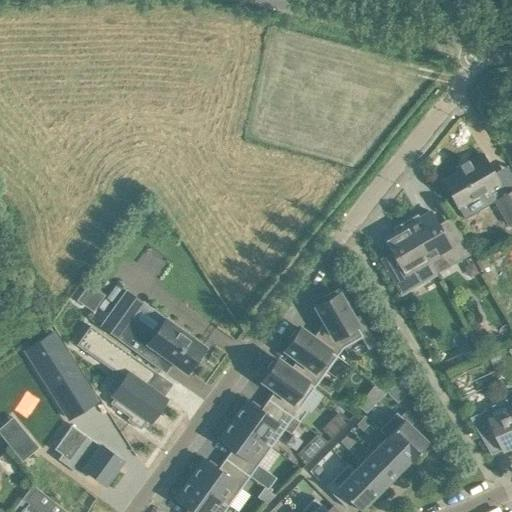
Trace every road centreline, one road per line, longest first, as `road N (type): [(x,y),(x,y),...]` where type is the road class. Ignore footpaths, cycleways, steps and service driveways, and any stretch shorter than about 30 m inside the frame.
road 1 (residential): [(132,511),(346,215),(464,81),(477,47)]
road 2 (unclassified): [(477,47),(281,0)]
